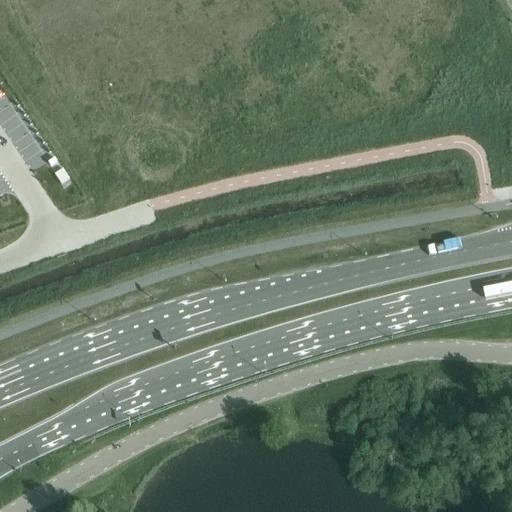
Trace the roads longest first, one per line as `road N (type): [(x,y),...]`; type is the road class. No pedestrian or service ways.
road 1 (secondary): [(0,460),(239,365),(511,294)]
road 2 (secondary): [(511,241),(247,305),(0,394)]
road 3 (unclassified): [(17,511),(114,456),(262,394),(402,356),(511,357)]
road 4 (unclassified): [(0,262),(151,208)]
